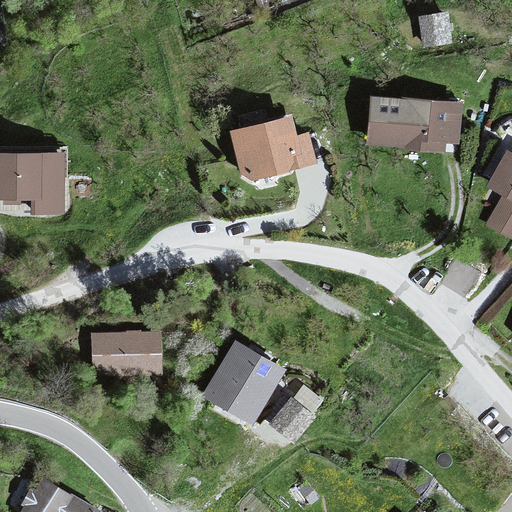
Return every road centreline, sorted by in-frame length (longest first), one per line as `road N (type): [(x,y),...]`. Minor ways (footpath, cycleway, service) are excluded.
road 1 (residential): [(450,332),(368,266),(263,249),(166,260),(0,312)]
road 2 (unclassified): [(143,511),(117,475),(72,437),(0,412)]
road 3 (track): [(451,161),(451,224),(389,277)]
